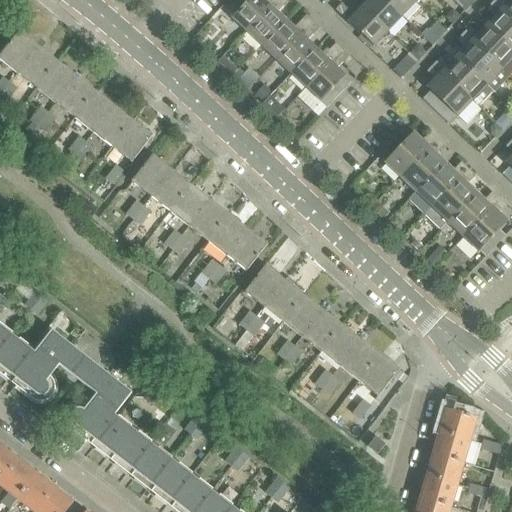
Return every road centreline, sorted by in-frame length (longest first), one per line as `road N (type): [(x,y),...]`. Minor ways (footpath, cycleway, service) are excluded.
road 1 (tertiary): [(447,343),(133,45),(75,0)]
road 2 (residential): [(383,511),(447,343)]
road 3 (residential): [(125,511),(0,415)]
